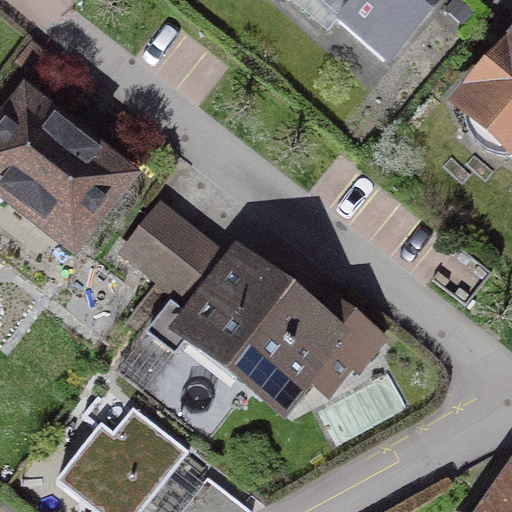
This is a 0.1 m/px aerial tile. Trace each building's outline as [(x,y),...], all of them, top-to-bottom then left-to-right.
[(350,0),(354,3),(337,21),(383,61),(435,0),(350,0)] [(42,83),(57,64),(33,45),(18,63),(42,83)] [(511,49),(464,105),(511,147),(511,49)] [(73,245),(125,178),(26,100),(0,133),(0,199),(7,195),(73,245)] [(122,253),(156,281),(192,232),(160,206),(122,253)] [(156,281),(179,298),(216,251),(192,232),(156,281)] [(359,372),(383,341),(336,304),(317,328),(297,312),(307,295),(301,283),(288,280),(273,294),(239,267),(194,324),(170,305),(148,334),(174,354),(191,332),(280,401),(325,345),(359,372)] [(221,416),(189,393),(171,420),(202,442),(221,416)] [(56,484),(91,511),(142,511),(188,453),(133,410),(109,440),(97,431),(56,484)] [(511,511),(511,483),(490,511),(511,511)]
